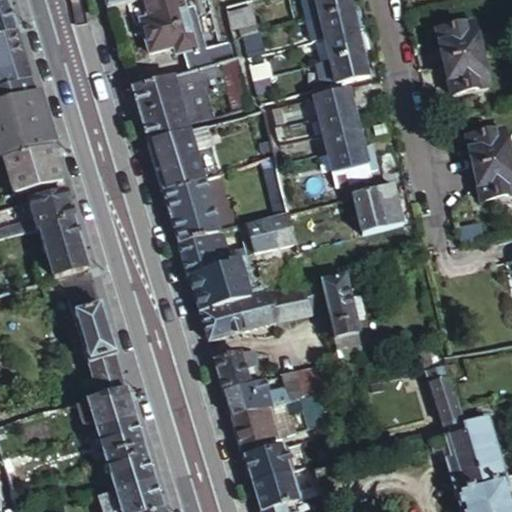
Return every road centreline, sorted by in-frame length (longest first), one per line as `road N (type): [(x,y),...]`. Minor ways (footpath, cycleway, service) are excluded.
road 1 (secondary): [(36,0),(192,511)]
road 2 (secondary): [(230,511),(77,0)]
road 3 (residential): [(440,251),(382,0)]
